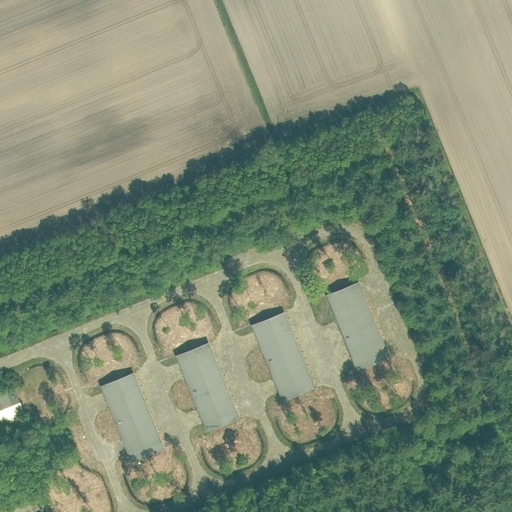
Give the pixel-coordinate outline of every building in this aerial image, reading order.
[(357,283),(327,295),(357,370),(388,358),(357,283)] [(283,313),(252,325),(282,400),(313,388),(283,313)] [(207,343),(176,356),(204,424),(207,431),(237,418),(207,343)] [(132,374),(101,386),(130,458),(132,461),(162,449),(132,374)] [(0,426),(7,424),(7,422),(24,415),(24,413),(21,407),(18,400),(14,390),(9,392),(0,395),(0,426)] [(484,424),(455,436),(461,451),(490,439),(484,424)] [(468,463),(444,473),(449,485),(473,475),(468,463)] [(410,501),(433,492),(427,476),(404,485),(410,501)]
